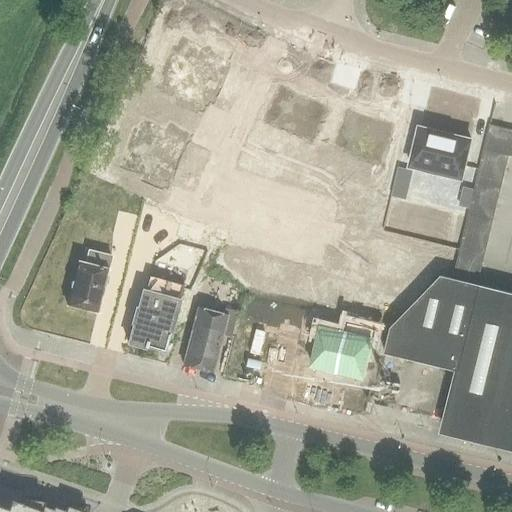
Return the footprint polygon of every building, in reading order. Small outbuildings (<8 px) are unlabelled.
[(180,38),(169,62),(206,79),(218,55),(180,38)] [(162,76),(157,86),(195,103),(206,79),(169,62),(162,76)] [(231,90),(242,95),(246,88),(235,82),(231,90)] [(239,102),(242,95),(231,90),(228,97),(239,102)] [(274,90),(261,128),(286,137),(299,99),(274,90)] [(299,99),(286,137),(312,146),(325,108),(299,99)] [(345,113),(335,153),(362,159),(371,120),(345,113)] [(142,118),(130,142),(168,160),(179,136),(142,118)] [(371,120),(362,159),(388,165),(397,126),(371,120)] [(494,153),(500,128),(488,125),(482,150),(494,153)] [(506,156),(511,131),(500,128),(494,153),(506,156)] [(436,176),(445,137),(419,131),(410,170),(436,176)] [(445,137),(436,176),(462,183),(471,143),(445,137)] [(130,142),(119,166),(156,184),(168,160),(130,142)] [(506,156),(494,153),(482,150),(480,161),(506,167),(508,156),(506,156)] [(506,167),(480,161),(477,172),(503,178),(506,167)] [(195,163),(192,171),(203,176),(207,169),(195,163)] [(412,172),(399,168),(392,197),(406,200),(412,172)] [(192,171),(188,178),(200,184),(203,176),(192,171)] [(503,178),(477,172),(474,183),(500,189),(503,178)] [(500,189),(474,183),(473,190),(472,194),(498,200),(500,189)] [(114,211),(118,193),(96,188),(92,205),(114,211)] [(462,188),(459,196),(470,199),(472,194),(473,190),(462,188)] [(469,204),(495,211),(498,200),(472,194),(470,199),(469,204)] [(495,211),(469,204),(466,215),(492,222),(495,211)] [(492,222),(466,215),(464,226),(490,232),(492,222)] [(490,232),(464,226),(461,237),(487,243),(490,232)] [(401,258),(406,240),(383,234),(379,253),(401,258)] [(487,243),(461,237),(458,248),(485,254),(487,243)] [(428,245),(424,264),(447,269),(451,250),(428,245)] [(458,248),(456,259),(482,265),(485,254),(458,248)] [(97,314),(110,265),(112,259),(89,253),(86,266),(78,264),(67,307),(85,311),(87,316),(92,317),(96,314),(97,314)] [(456,259),(453,270),(479,276),(482,265),(456,259)] [(453,270),(451,279),(458,281),(477,286),(479,276),(453,270)] [(133,326),(128,345),(147,350),(147,348),(164,353),(168,338),(170,338),(180,303),(184,286),(149,277),(145,292),(143,292),(138,311),(136,310),(131,326),(133,326)] [(391,329),(385,355),(459,373),(457,379),(447,423),(444,433),(494,445),(496,438),(511,442),(511,445),(511,449),(511,294),(499,292),(497,291),(477,286),(458,281),(451,279),(445,278),(440,277),(391,329)] [(224,316),(199,310),(184,367),(213,374),(223,336),(232,339),(238,313),(226,310),(224,316)] [(250,353),(265,357),(274,317),(248,311),(245,324),(239,351),(250,353)] [(281,360),(291,363),(297,337),(300,323),(274,317),(265,357),(281,360)] [(320,326),(310,369),(337,375),(347,332),(320,326)] [(347,332),(337,375),(364,382),(374,339),(347,332)] [(8,511),(7,511),(64,511),(54,508),(53,511),(44,508),(41,511),(40,511),(12,502),(8,511)]
